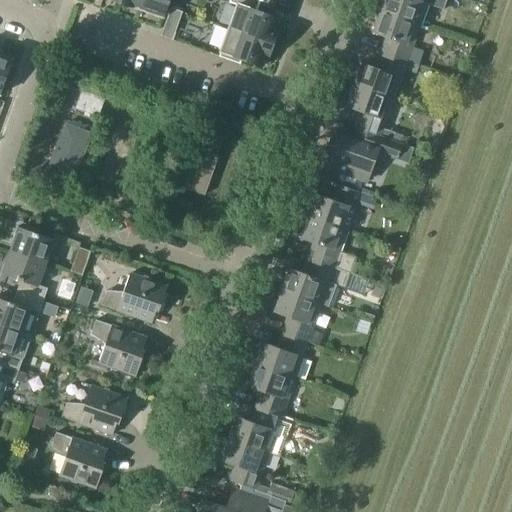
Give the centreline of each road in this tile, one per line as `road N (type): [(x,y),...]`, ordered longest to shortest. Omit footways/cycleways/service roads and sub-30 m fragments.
road 1 (residential): [(0,198),(236,279)]
road 2 (unclassified): [(171,511),(236,279)]
road 3 (residential): [(0,172),(51,32),(35,16),(0,5)]
road 4 (residential): [(106,32),(299,104)]
road 5 (unclassified): [(236,279),(299,104)]
